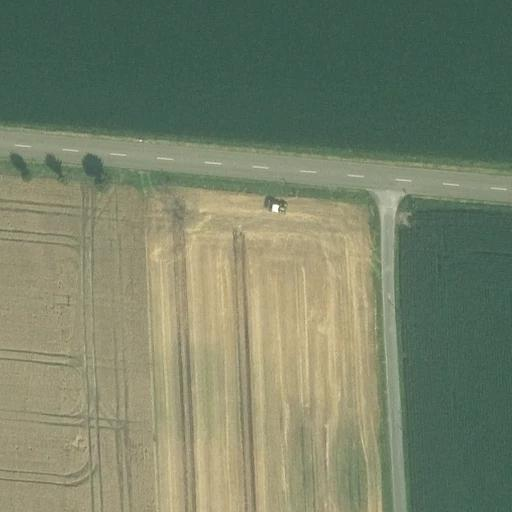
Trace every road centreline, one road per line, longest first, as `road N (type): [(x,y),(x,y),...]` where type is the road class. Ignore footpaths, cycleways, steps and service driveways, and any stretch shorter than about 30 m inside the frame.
road 1 (tertiary): [(383,178),(0,144)]
road 2 (unclassified): [(383,178),(404,511)]
road 3 (tertiary): [(511,190),(383,178)]
